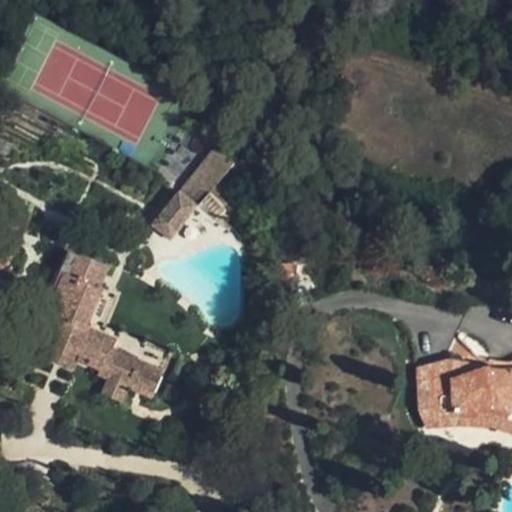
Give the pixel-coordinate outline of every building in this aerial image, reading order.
[(234,189),(216,173),(150,247),(168,264),(209,218),(216,209),(234,189)] [(17,242),(27,220),(2,208),(3,207),(0,205),(0,275),(16,282),(25,261),(13,254),(18,243),(17,242)] [(216,209),(209,218),(223,230),(230,221),(216,209)] [(106,274),(66,257),(32,338),(35,339),(49,345),(42,360),(73,373),(77,364),(99,373),(97,377),(108,381),(102,395),(121,404),(127,390),(152,401),(163,376),(117,356),(121,347),(87,333),(102,295),(98,294),(106,274)] [(117,356),(163,376),(170,360),(101,331),(114,300),(102,295),(87,333),(121,347),(117,356)] [(511,364),(499,372),(499,377),(482,377),(476,379),(470,387),(457,389),(450,383),(446,367),(416,374),(417,411),(424,430),(455,429),(454,417),(481,413),(511,420),(511,364)] [(499,377),(499,372),(456,365),(446,367),(450,383),(457,389),(470,387),(476,379),(482,377),(499,377)] [(511,437),(511,420),(481,413),(454,417),(455,429),(491,429),(511,437)]
